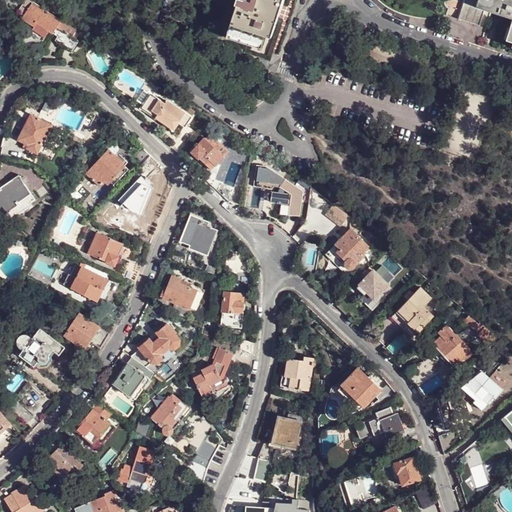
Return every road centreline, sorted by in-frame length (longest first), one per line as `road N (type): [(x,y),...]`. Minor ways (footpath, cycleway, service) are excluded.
road 1 (residential): [(193,183),(173,207),(124,328),(98,369),(0,471)]
road 2 (residential): [(273,258),(389,370),(415,406),(454,511)]
road 3 (unclassified): [(307,23),(284,102),(245,119),(212,104),(181,71),(166,28),(170,0)]
road 4 (residential): [(215,511),(261,379),(273,258)]
road 5 (residential): [(0,118),(5,99),(32,78),(60,73),(86,81),(193,183)]
road 6 (unclassified): [(511,65),(368,16)]
